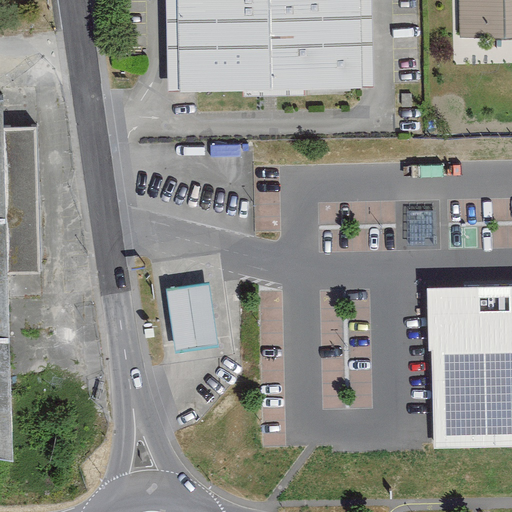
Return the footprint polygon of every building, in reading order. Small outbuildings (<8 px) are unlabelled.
[(164,0),(165,89),(370,88),(369,0),(164,0)] [(511,0),(458,0),(459,43),(511,42),(511,0)] [(17,88),(0,88),(0,450),(24,450),(18,267),(42,266),(37,129),(18,130),(17,88)] [(433,287),(436,445),(511,443),(511,282),(433,284),(433,287)] [(219,346),(210,284),(167,290),(176,352),(219,346)]
